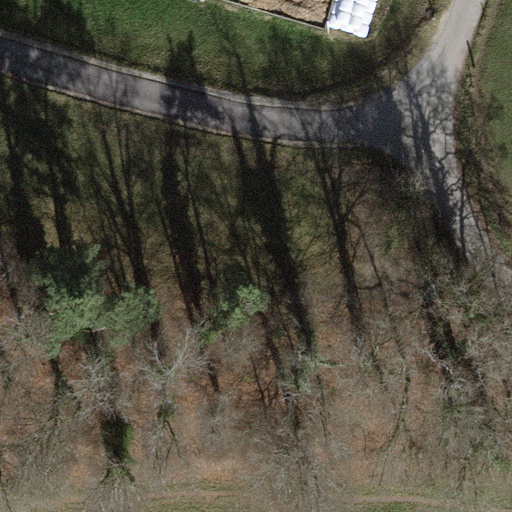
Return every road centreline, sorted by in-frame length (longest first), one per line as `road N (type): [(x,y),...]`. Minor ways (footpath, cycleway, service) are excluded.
road 1 (track): [(0,54),(279,136),(406,140)]
road 2 (track): [(511,288),(492,274),(406,140)]
road 3 (track): [(406,140),(465,0)]
